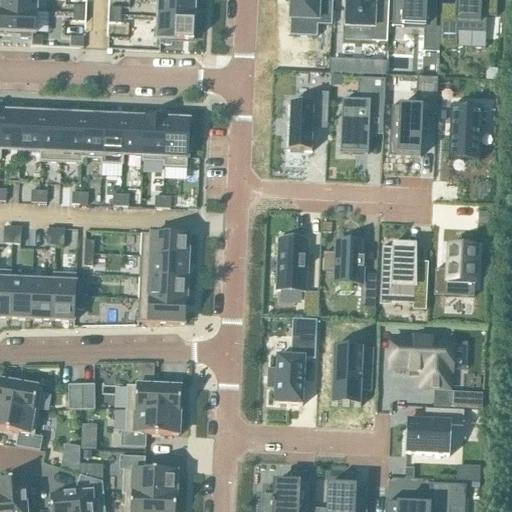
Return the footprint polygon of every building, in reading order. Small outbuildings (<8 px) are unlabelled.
[(0,0),(0,11),(36,13),(36,0),(0,0)] [(194,20),(194,0),(158,0),(157,18),(194,20)] [(319,1),(318,0),(285,0),(286,3),(291,3),(289,38),(317,39),(317,26),(331,27),(332,1),(319,1)] [(346,7),(345,28),(371,29),(371,43),(386,44),(387,44),(388,3),(388,4),(374,3),(374,0),(346,0),(347,2),(346,7)] [(393,0),(392,28),(424,29),(423,53),(438,53),(439,47),(440,29),(436,29),(437,3),(426,3),(426,0),(393,0)] [(439,47),(456,48),(457,32),(485,33),(486,17),(496,18),(496,0),(454,0),(455,6),(441,6),(440,29),(439,47)] [(73,7),(73,15),(85,15),(85,7),(73,7)] [(109,8),(109,16),(121,17),(121,9),(109,8)] [(0,11),(0,33),(20,35),(20,40),(32,40),(32,35),(35,36),(35,33),(47,33),(48,14),(36,13),(0,11)] [(73,15),(72,23),(84,23),(85,15),(73,15)] [(109,16),(108,24),(120,25),(121,17),(109,16)] [(193,42),(194,20),(157,18),(156,41),(159,41),(159,46),(171,46),(171,42),(193,42)] [(391,107),(388,158),(420,159),(421,136),(422,125),(422,116),(436,117),(438,79),(416,78),(415,108),(391,107)] [(385,81),(358,80),(357,104),(342,103),(340,154),(368,156),(369,136),(370,117),(382,118),(383,118),(385,81)] [(290,104),(288,152),(311,153),(312,126),(327,126),(328,94),(313,94),(312,105),(290,104)] [(480,111),(452,109),(452,108),(450,108),(448,161),(449,161),(449,159),(478,160),(478,162),(479,162),(482,109),(480,109),(480,111)] [(2,114),(0,155),(0,161),(1,161),(1,152),(21,153),(22,115),(2,114)] [(22,115),(21,153),(40,153),(40,163),(41,163),(43,116),(22,115)] [(43,116),(41,163),(61,164),(63,117),(43,116)] [(63,117),(61,164),(81,165),(83,118),(63,117)] [(382,118),(370,117),(369,136),(382,137),(382,118)] [(83,118),(81,165),(82,165),(82,160),(101,161),(101,166),(102,166),(104,119),(83,118)] [(104,119),(102,166),(122,167),(124,120),(104,119)] [(124,120),(122,167),(123,167),(123,157),(142,158),(142,163),(143,163),(144,120),(124,120)] [(144,120),(143,163),(163,164),(163,169),(164,169),(166,121),(144,120)] [(166,121),(164,169),(186,170),(187,153),(192,153),(193,139),(188,139),(188,122),(166,121)] [(38,205),(39,193),(31,193),(30,205),(38,205)] [(39,193),(38,205),(46,206),(47,194),(39,193)] [(79,207),(80,195),(72,195),(71,207),(79,207)] [(80,195),(79,207),(87,208),(88,196),(80,195)] [(120,209),(121,197),(113,197),(112,209),(120,209)] [(121,197),(120,209),(128,210),(129,198),(121,197)] [(162,211),(162,199),(154,199),(154,211),(162,211)] [(162,199),(162,211),(170,212),(170,200),(162,199)] [(478,214),(478,224),(489,225),(489,214),(478,214)] [(3,232),(3,245),(12,246),(12,229),(4,228),(3,232)] [(12,229),(12,246),(20,246),(21,233),(21,229),(12,229)] [(47,234),(46,247),(55,248),(55,231),(47,230),(47,234)] [(55,231),(55,248),(63,248),(64,235),(64,231),(55,231)] [(141,235),(140,257),(188,260),(189,237),(151,236),(141,235)] [(279,241),(277,292),(304,294),(306,254),(307,242),(279,241)] [(85,243),(84,254),(93,255),(94,243),(85,243)] [(323,254),(323,272),(335,272),(334,284),(362,286),(361,296),(375,297),(376,276),(362,275),(362,267),(364,244),(336,243),(335,255),(323,254)] [(382,249),(380,302),(381,302),(382,303),(384,303),(384,302),(409,303),(409,304),(411,304),(412,304),(412,312),(425,312),(426,284),(414,284),(416,247),(416,246),(392,245),(392,249),(382,249)] [(435,271),(434,296),(473,298),(476,249),(449,248),(447,272),(435,271)] [(84,254),(84,268),(93,268),(93,255),(84,254)] [(140,257),(139,278),(187,280),(188,260),(140,257)] [(0,271),(0,319),(8,320),(10,272),(0,271)] [(10,272),(8,320),(18,321),(25,321),(30,321),(31,278),(11,277),(11,272),(10,272)] [(31,278),(30,321),(34,321),(41,322),(52,322),(55,274),(53,274),(52,279),(31,278)] [(55,274),(52,322),(61,323),(68,323),(74,323),(74,321),(74,311),(75,298),(75,285),(76,275),(61,275),(55,274)] [(139,278),(138,301),(186,303),(187,280),(139,278)] [(75,285),(75,298),(84,298),(84,286),(75,285)] [(304,294),(304,303),(318,304),(318,294),(304,294)] [(375,297),(361,296),(361,310),(375,311),(375,297)] [(75,298),(74,311),(83,311),(84,298),(75,298)] [(137,320),(137,323),(147,324),(153,324),(185,326),(186,303),(138,301),(137,320)] [(267,370),(266,390),(275,390),(274,406),(302,407),(304,361),(314,361),(316,322),(292,321),(290,359),(276,358),(276,371),(267,370)] [(392,339),(390,371),(410,372),(422,372),(421,377),(421,378),(421,389),(449,390),(449,388),(450,371),(453,371),(458,371),(465,372),(466,345),(452,345),(452,342),(434,341),(434,338),(412,337),(412,340),(392,339)] [(332,349),(330,407),(360,408),(361,392),(371,393),(373,351),(332,349)] [(0,405),(38,414),(42,391),(42,390),(0,382),(0,405)] [(81,386),(68,387),(68,393),(68,411),(82,411),(81,386)] [(94,386),(81,386),(82,411),(95,411),(94,394),(94,386)] [(126,396),(125,412),(179,414),(180,404),(180,400),(180,390),(127,387),(126,396)] [(462,398),(462,410),(472,410),(481,411),(482,396),(466,395),(462,395),(462,398)] [(0,405),(0,431),(3,433),(12,434),(17,435),(15,448),(29,450),(40,452),(42,439),(34,437),(38,414),(0,405)] [(406,422),(405,456),(407,456),(449,458),(451,427),(463,427),(463,412),(452,412),(433,411),(433,423),(424,423),(406,422)] [(124,434),(121,434),(121,448),(145,449),(146,436),(178,438),(179,414),(125,412),(124,434)] [(120,458),(119,471),(123,472),(122,495),(176,497),(177,474),(144,472),(145,459),(120,458)] [(76,496),(50,498),(51,511),(104,511),(104,504),(102,484),(80,477),(75,490),(76,496)] [(0,511),(25,511),(24,485),(23,481),(22,481),(0,483),(0,511)] [(299,485),(273,484),(273,496),(262,496),(261,511),(306,511),(307,506),(298,505),(299,485)] [(385,505),(384,511),(464,511),(464,510),(465,492),(466,487),(430,485),(430,489),(429,508),(389,506),(389,505),(385,505)] [(316,511),(315,511),(366,511),(366,503),(355,502),(355,495),(356,488),(327,487),(326,510),(326,511),(316,511)] [(122,495),(122,496),(125,496),(123,511),(174,511),(175,498),(176,497),(122,495)]
